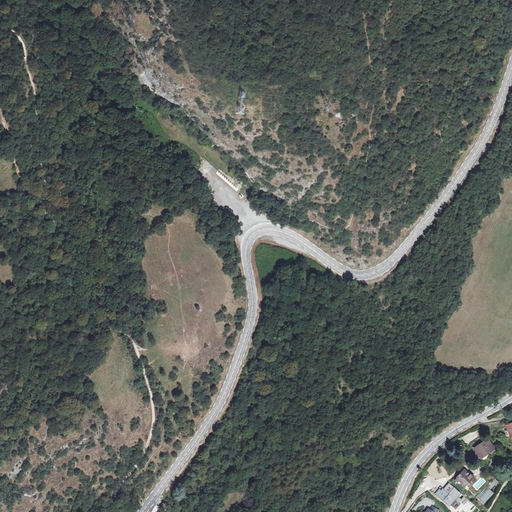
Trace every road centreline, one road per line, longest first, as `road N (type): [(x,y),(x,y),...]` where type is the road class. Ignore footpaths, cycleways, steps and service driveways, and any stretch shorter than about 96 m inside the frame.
road 1 (secondary): [(142,511),(196,441),(233,372),(252,307),(246,254),(253,233),(296,238),(346,272),(377,270),(472,156),(511,67)]
road 2 (track): [(0,26),(25,46),(46,197),(73,280),(86,309),(132,342),(153,411),(140,459),(96,511)]
road 3 (secondary): [(511,396),(433,445),(393,511)]
road 4 (track): [(1,113),(21,179),(54,221)]
